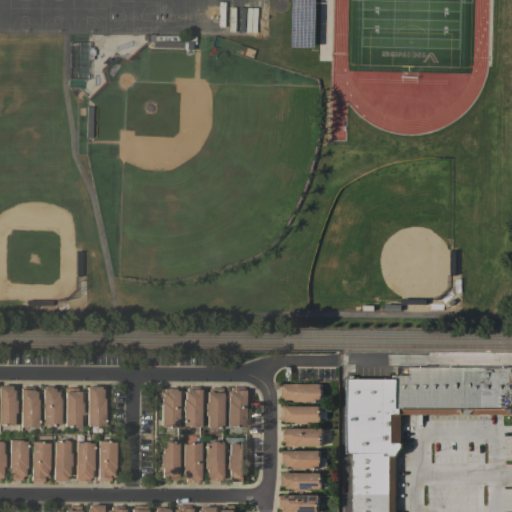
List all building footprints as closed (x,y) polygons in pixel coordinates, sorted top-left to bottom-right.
[(395,511),(352,511),(353,453),(347,453),(347,379),(349,379),(349,376),(354,376),(354,379),(391,379),(391,375),(408,375),(408,367),(511,367),(511,414),(464,414),(464,409),(462,409),(461,414),(400,414),(400,443),(402,443),(402,447),(395,456),(395,511)] [(320,384),(321,389),(322,389),(322,396),(321,396),(321,401),(294,401),(294,400),(285,400),(285,398),(282,398),(282,384),(320,384)] [(14,412),(12,412),(12,423),(10,423),(10,425),(4,425),(4,426),(2,426),(2,423),(0,423),(0,385),(10,385),(10,389),(12,389),(12,398),(14,400),(14,412)] [(58,424),(53,424),(53,425),(40,425),(41,388),(41,385),(54,386),(54,389),(58,389),(58,395),(57,395),(57,398),(58,398),(58,424)] [(85,385),(99,385),(99,388),(101,388),(101,397),(103,397),(102,424),(97,424),(97,425),(90,425),(90,424),(85,424),(85,385)] [(18,389),(19,389),(19,387),(32,387),(32,390),(35,390),(35,398),(36,398),(36,425),(30,425),(30,426),(24,426),(24,425),(18,425),(18,389)] [(80,415),(78,415),(78,425),(77,425),(77,426),(70,426),(70,425),(62,425),(63,387),(76,387),(76,390),(79,391),(79,400),(80,402),(80,415)] [(205,392),(206,392),(206,390),(208,390),(208,387),(221,387),(221,426),(217,426),(217,427),(206,427),(206,426),(205,426),(205,415),(203,415),(203,403),(205,401),(205,392)] [(225,399),(226,399),(226,396),(225,396),(225,390),(230,390),(229,387),(243,387),(243,426),(230,426),(230,425),(225,425),(225,399)] [(159,400),(160,400),(160,397),(159,397),(159,391),(163,391),(163,388),(175,388),(175,390),(176,390),(176,427),(163,427),(163,426),(159,426),(159,400)] [(199,425),(193,425),(193,426),(186,426),(186,425),(181,425),(181,398),(182,398),(182,390),(185,390),(185,389),(191,389),(199,389),(199,425)] [(285,422),(285,421),(284,421),(284,419),(281,419),(281,406),(319,406),(319,413),(320,413),(320,420),(319,420),(319,422),(308,422),(308,424),(296,424),(294,422),(285,422)] [(322,428),(322,441),(320,441),(320,446),(295,446),(295,445),(292,445),(292,446),(286,446),(286,442),(282,442),(282,429),(285,429),(285,428),(322,428)] [(25,467),(23,467),(23,475),(20,475),(20,479),(8,479),(8,477),(7,477),(7,441),(12,441),(12,440),(19,440),(19,441),(25,441),(25,467)] [(51,441),(59,441),(59,440),(66,440),(66,441),(67,441),(67,453),(69,453),(69,464),(67,466),(67,475),(64,475),(64,480),(51,480),(51,441)] [(113,467),(112,467),(112,470),(113,470),(113,477),(109,477),(109,480),(95,480),(96,440),(104,440),(104,441),(114,441),(113,467)] [(158,453),(160,453),(160,442),(161,442),(161,440),(172,440),(172,442),(176,442),(175,480),(163,480),(163,477),(160,477),(160,467),(158,465),(158,453)] [(30,481),(30,478),(29,478),(29,441),(47,441),(47,468),(46,468),(46,470),(47,470),(47,477),(42,477),(42,481),(30,481)] [(91,469),(90,469),(90,477),(87,477),(87,480),(73,480),(73,442),(79,442),(79,441),(85,441),(85,442),(91,442),(91,469)] [(203,442),(208,442),(208,441),(215,441),(215,442),(220,442),(220,477),(221,477),(221,480),(206,480),(206,476),(204,476),(204,469),(202,469),(203,442)] [(198,479),(197,479),(197,481),(184,481),(184,478),(180,478),(180,472),(181,472),(181,469),(180,469),(180,443),(187,443),(187,442),(198,442),(198,479)] [(225,455),(227,455),(227,444),(228,444),(228,442),(238,442),(238,444),(243,444),(242,481),(229,481),(229,478),(227,478),(227,469),(225,467),(225,455)] [(293,468),(293,467),(285,467),(285,464),(281,464),(281,451),(283,451),(283,450),(319,450),(319,456),(321,456),(321,458),(325,458),(325,467),(319,467),(319,468),(293,468)] [(320,473),(320,480),(321,480),(321,487),(320,487),(320,489),(309,488),(309,491),(297,491),(295,489),(286,489),(286,486),(281,486),(281,472),(320,473)] [(282,511),(282,509),(278,509),(278,496),(281,496),(281,495),(318,495),(318,508),(317,508),(317,511),(282,511)]
